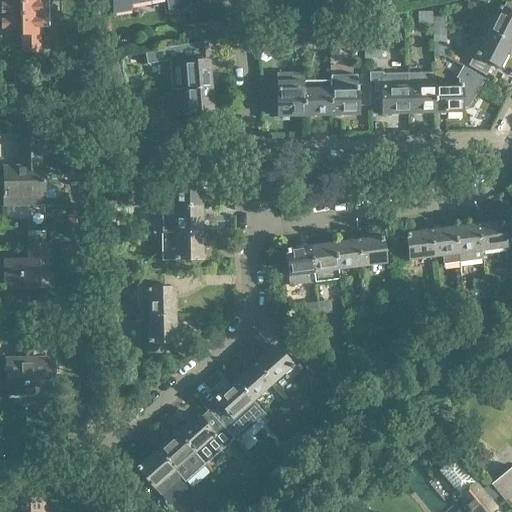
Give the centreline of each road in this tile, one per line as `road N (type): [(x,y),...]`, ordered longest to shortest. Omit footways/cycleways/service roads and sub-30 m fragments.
road 1 (residential): [(0,443),(82,441),(124,428),(232,337),(248,311),(252,225)]
road 2 (unknown): [(511,299),(273,511)]
road 3 (residential): [(252,225),(472,191),(494,180),(511,148)]
road 4 (residential): [(252,148),(511,148)]
road 5 (residential): [(252,148),(247,58),(231,0)]
